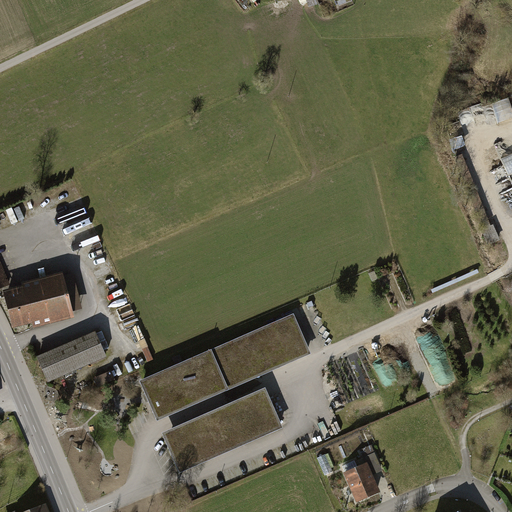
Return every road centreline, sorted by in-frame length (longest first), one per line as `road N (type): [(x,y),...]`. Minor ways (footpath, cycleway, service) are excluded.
road 1 (secondary): [(0,345),(69,511)]
road 2 (track): [(398,318),(466,464)]
road 3 (residential): [(143,0),(0,68)]
road 4 (residential): [(377,511),(455,483),(481,489),(503,511)]
